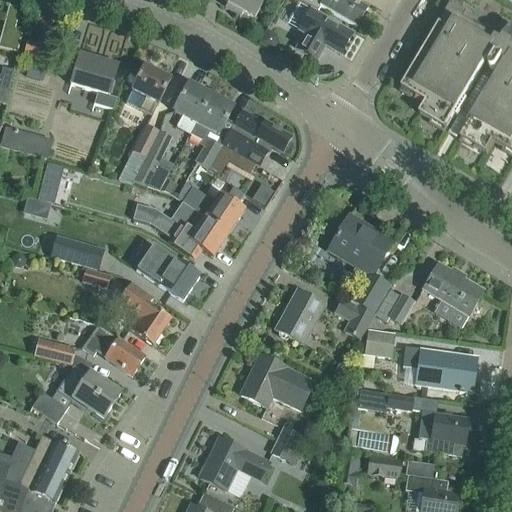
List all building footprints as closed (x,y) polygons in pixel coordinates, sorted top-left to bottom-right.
[(205,6),(203,0),(190,0),(193,9),(205,6)] [(254,21),(264,2),(267,4),(269,0),(221,0),(220,3),(226,6),(224,11),(240,19),(242,15),(254,21)] [(287,0),(292,2),(293,0),(296,0),(317,12),(319,8),(356,29),(367,9),(351,0),(287,0)] [(508,32),(508,33),(502,43),(464,21),(467,16),(452,6),(402,90),(403,91),(427,105),(420,116),(444,131),(462,141),(487,156),(494,145),(511,155),(511,30),(510,31),(509,31),(508,32)] [(340,57),(352,36),(310,12),(298,33),(304,36),(296,51),(316,62),(324,48),(340,57)] [(23,31),(3,26),(0,36),(0,50),(17,54),(23,31)] [(48,65),(53,50),(27,43),(23,58),(48,65)] [(108,98),(115,73),(105,70),(107,64),(79,56),(70,86),(98,94),(95,106),(113,111),(117,100),(108,98)] [(158,106),(170,82),(143,68),(125,105),(151,118),(157,106),(158,106)] [(5,69),(2,78),(0,77),(0,89),(11,92),(16,72),(5,69)] [(190,137),(211,98),(188,86),(173,113),(182,118),(176,129),(190,137)] [(0,104),(7,106),(11,92),(0,89),(0,104)] [(233,110),(211,98),(190,137),(202,143),(200,147),(205,150),(209,142),(221,149),(222,146),(231,131),(233,127),(233,126),(226,122),(233,110)] [(262,126),(241,113),(233,126),(233,127),(282,156),(291,140),(264,123),(262,126)] [(149,152),(157,134),(147,129),(134,155),(145,160),(149,152)] [(47,162),(52,143),(7,130),(1,150),(47,162)] [(231,131),(222,146),(260,169),(269,154),(267,153),(231,131)] [(148,190),(170,140),(159,135),(137,185),(148,190)] [(221,149),(209,142),(205,150),(196,164),(208,171),(221,149)] [(263,210),(273,194),(261,187),(251,202),(263,210)] [(192,191),(182,205),(205,220),(228,236),(244,213),(221,197),(215,206),(192,191)] [(136,208),(132,223),(149,228),(172,242),(169,246),(190,261),(197,251),(211,261),(228,236),(205,220),(182,205),(169,223),(155,213),(136,208)] [(99,222),(92,242),(107,247),(114,227),(99,222)] [(371,278),(391,244),(376,235),(373,239),(347,224),(338,238),(337,238),(335,241),(336,242),(329,253),(367,276),(371,278)] [(54,241),(49,259),(98,271),(102,254),(54,241)] [(24,266),(25,263),(24,260),(22,257),(19,256),(16,256),(13,258),(11,260),(10,264),(11,267),(13,269),(16,271),(20,270),(23,269),(24,266)] [(146,278),(136,271),(128,282),(152,298),(158,289),(182,304),(198,280),(164,256),(154,271),(152,269),(146,278)] [(483,294),(437,267),(422,292),(468,319),(483,294)] [(108,290),(111,276),(86,269),(82,283),(108,290)] [(373,316),(389,289),(371,279),(371,278),(367,276),(351,303),(373,316)] [(170,322),(152,310),(155,305),(129,287),(117,305),(137,319),(128,332),(152,348),(170,322)] [(324,308),(297,293),(275,333),(302,347),(324,308)] [(398,329),(411,307),(401,301),(387,323),(398,329)] [(374,320),(344,302),(337,315),(352,324),(347,334),(361,342),(374,320)] [(144,360),(97,328),(81,351),(93,359),(99,349),(108,355),(104,361),(131,379),(144,360)] [(390,359),(393,337),(369,333),(365,355),(390,359)] [(72,367),(76,351),(39,342),(35,358),(72,367)] [(402,370),(417,372),(414,388),(458,394),(458,395),(462,396),(462,395),(471,396),(475,366),(450,362),(451,357),(405,350),(402,370)] [(300,413),(314,385),(285,371),(286,370),(260,358),(240,398),(266,411),(271,400),(282,405),(282,404),(300,413)] [(90,376),(73,401),(102,421),(119,397),(90,376)] [(366,386),(365,393),(388,396),(389,389),(366,386)] [(388,396),(365,393),(359,392),(356,411),(385,416),(386,410),(411,414),(413,400),(388,396)] [(42,395),(32,410),(57,427),(67,412),(42,395)] [(464,449),(468,421),(421,415),(417,442),(425,443),(423,455),(460,460),(462,449),(464,449)] [(306,441),(283,430),(277,442),(301,453),(306,441)] [(368,439),(367,453),(392,454),(393,439),(368,439)] [(0,511),(52,511),(55,506),(78,457),(43,440),(36,453),(17,445),(11,461),(0,457),(0,511)] [(270,466),(244,454),(245,453),(219,440),(199,481),(225,493),(236,471),(261,484),(270,466)] [(294,466),(301,453),(277,442),(271,455),(294,466)] [(401,461),(367,457),(364,477),(399,481),(401,461)] [(405,494),(422,496),(419,511),(454,511),(457,496),(446,494),(447,485),(406,479),(405,494)] [(232,511),(233,510),(203,496),(196,510),(191,508),(188,511),(232,511)]
